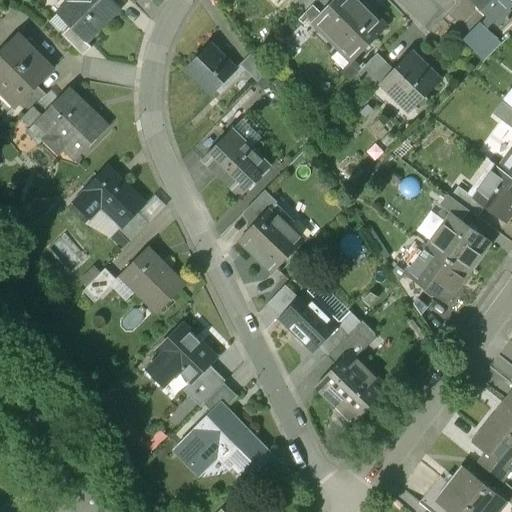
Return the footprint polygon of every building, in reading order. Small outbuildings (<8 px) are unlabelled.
[(71,0),(64,7),(78,21),(79,22),(93,34),(125,2),(123,0),(71,0)] [(300,0),(309,8),(317,0),(300,0)] [(369,0),(334,0),(319,16),(358,55),(391,22),(369,0)] [(511,1),(511,0),(483,0),(495,12),(507,0),(510,4),(511,1)] [(506,37),(485,16),(468,33),(489,54),(506,37)] [(79,22),(78,21),(69,29),(90,50),(99,41),(93,34),(79,22)] [(25,30),(0,55),(0,77),(1,78),(2,79),(7,74),(28,95),(44,79),(57,66),(33,43),(36,40),(25,30)] [(216,40),(193,63),(219,89),(242,65),(216,40)] [(258,47),(245,59),(263,76),(272,68),(258,47)] [(443,78),(414,48),(386,75),(415,105),(443,78)] [(28,95),(26,97),(35,105),(44,96),(53,87),(44,79),(28,95)] [(54,106),(44,116),(57,129),(52,133),(67,147),(71,143),(83,155),(116,122),(102,109),(101,110),(88,98),(90,96),(77,83),(54,106)] [(35,105),(26,113),(37,124),(44,116),(54,106),(44,96),(35,105)] [(511,99),(507,96),(499,107),(511,117),(511,99)] [(279,158),(241,121),(209,153),(247,190),(279,158)] [(511,164),(504,159),(501,157),(478,187),(477,189),(488,197),(511,214),(511,213),(511,164)] [(115,160),(93,181),(95,183),(82,196),(96,210),(108,197),(130,219),(143,206),(152,197),(115,160)] [(478,187),(465,177),(457,188),(475,202),(481,207),(488,197),(477,189),(478,187)] [(272,182),(252,202),(263,213),(277,200),(284,194),(272,182)] [(457,188),(454,187),(446,198),(456,206),(457,205),(468,212),(475,202),(457,188)] [(277,200),(263,213),(246,231),(279,264),(310,232),(277,200)] [(456,206),(434,236),(473,265),(496,234),(468,212),(457,205),(456,206)] [(130,219),(125,224),(137,235),(154,217),(143,206),(130,219)] [(434,236),(424,247),(420,247),(415,253),(416,257),(411,263),(410,264),(429,278),(451,295),(473,265),(434,236)] [(191,278),(155,241),(129,266),(165,303),(191,278)] [(429,278),(410,264),(411,263),(402,256),(398,261),(419,293),(429,278)] [(292,276),(273,295),(287,309),(306,290),(292,276)] [(343,315),(312,284),(306,290),(287,309),(319,340),(323,335),(342,316),(343,315)] [(370,308),(356,326),(369,335),(383,318),(370,308)] [(189,316),(165,341),(168,344),(152,360),(171,378),(187,362),(198,374),(216,356),(223,348),(189,316)] [(342,316),(323,335),(334,346),(353,327),(342,316)] [(393,376),(356,341),(322,376),(358,412),(393,376)] [(198,374),(191,382),(207,397),(210,394),(231,373),(232,372),(216,356),(198,374)] [(231,373),(210,394),(223,406),(244,385),(231,373)] [(511,393),(510,392),(479,432),(492,442),(511,457),(511,456),(511,393)] [(215,406),(185,436),(207,457),(225,439),(255,468),(262,460),(278,444),(240,407),(228,419),(215,406)] [(278,444),(262,460),(277,475),(298,471),(296,462),(298,460),(279,442),(278,444)] [(511,457),(492,442),(485,451),(508,470),(511,465),(511,456),(511,457)] [(511,511),(511,488),(469,455),(455,472),(447,466),(434,482),(455,499),(470,511),(511,511)] [(95,468),(37,511),(115,511),(125,499),(95,468)] [(455,499),(434,482),(426,492),(447,508),(455,499)] [(240,511),(230,500),(216,511),(240,511)]
